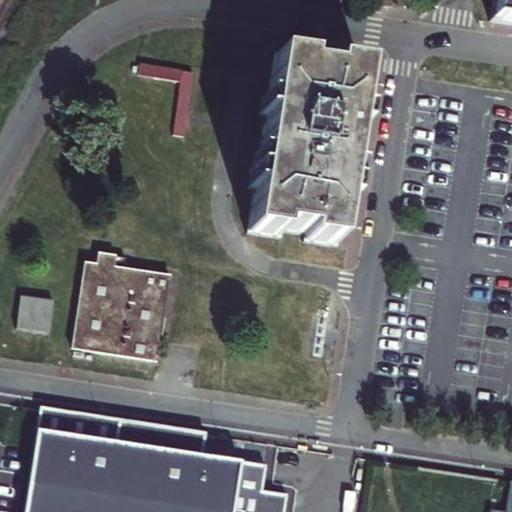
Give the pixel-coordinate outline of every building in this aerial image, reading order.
[(511,0),(492,0),(490,17),(511,21),(511,0)] [(264,201),(256,243),(285,248),(287,240),(313,245),(312,253),(342,258),(350,215),(355,216),(358,200),(352,199),(355,182),(362,143),(365,125),(372,83),(343,77),(341,85),(317,80),(318,73),(287,68),(279,112),(276,130),(270,167),(267,184),(259,183),(256,200),(264,201)] [(269,128),(276,130),(279,112),(272,111),(269,128)] [(371,126),(365,125),(362,143),(368,145),(371,126)] [(262,167),(259,183),(267,184),(270,167),(262,167)] [(352,199),(358,200),(361,183),(355,182),(352,199)] [(156,363),(169,276),(122,269),(123,259),(98,254),(96,265),(85,263),(71,349),(156,363)] [(20,296),(15,328),(48,334),(53,301),(20,296)] [(118,427),(42,415),(25,511),(243,511),(251,469),(115,445),(118,427)] [(243,511),(284,511),(286,502),(262,497),(266,472),(251,469),(243,511)]
